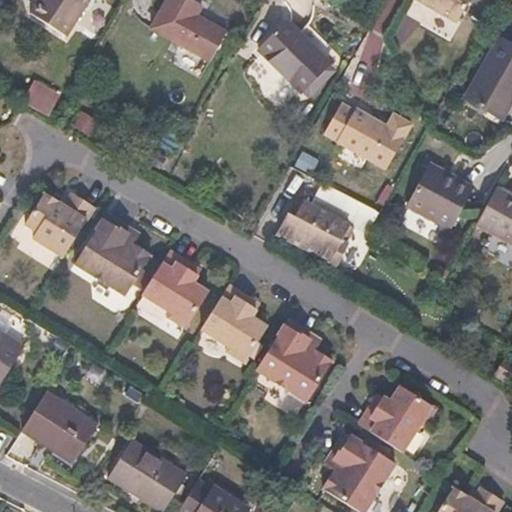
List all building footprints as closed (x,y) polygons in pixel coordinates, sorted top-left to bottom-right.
[(42,0),(41,2),(37,0),(36,0),(27,15),(64,39),(89,0),(42,0)] [(202,9),(186,0),(171,0),(152,34),(210,66),(226,37),(196,20),(202,9)] [(405,0),(454,26),(467,0),(405,0)] [(286,21),(258,51),(303,93),(331,64),(286,21)] [(511,107),(511,47),(501,42),(467,103),(503,123),(511,107)] [(122,82),(105,74),(98,88),(114,96),(122,82)] [(352,115),(339,107),(322,137),(383,173),(409,129),(391,119),(384,130),(353,113),(352,115)] [(429,163),(425,169),(450,183),(453,177),(429,163)] [(450,183),(425,169),(405,204),(450,229),(473,188),(453,177),(450,183)] [(511,200),(495,191),(474,229),(511,250),(511,200)] [(56,204),(42,195),(22,226),(35,234),(31,240),(61,259),(93,209),(70,194),(67,199),(61,208),(56,204)] [(67,199),(61,196),(56,204),(61,208),(67,199)] [(293,219),(286,216),(275,235),(326,263),(346,227),(302,204),(293,219)] [(130,230),(105,214),(73,265),(124,297),(149,257),(132,247),(135,242),(126,236),(130,230)] [(139,236),(130,230),(126,236),(135,242),(139,236)] [(192,265),(170,251),(142,295),(171,314),(168,318),(185,328),(207,293),(192,283),(196,277),(188,272),(192,265)] [(200,270),(192,265),(188,272),(196,277),(200,270)] [(249,300),(228,286),(200,331),(228,349),(225,353),(243,364),(266,328),(250,318),(253,313),(244,307),(249,300)] [(258,305),(249,300),(244,307),(253,313),(258,305)] [(312,335),(287,319),(255,371),(306,404),(331,363),(313,351),(316,346),(308,341),(312,335)] [(0,381),(23,346),(0,331),(0,381)] [(320,340),(312,335),(308,341),(316,346),(320,340)] [(379,406),(373,402),(358,425),(403,453),(423,421),(427,423),(437,407),(401,384),(391,400),(385,396),(379,406)] [(96,424),(44,392),(21,429),(41,442),(42,439),(74,460),(96,424)] [(385,396),(379,392),(373,402),(379,406),(385,396)] [(330,457),(336,460),(331,469),(335,471),(324,489),(360,511),(367,511),(397,464),(345,433),(330,457)] [(186,473),(131,438),(107,477),(162,511),(186,473)] [(336,460),(330,457),(325,465),(331,469),(336,460)] [(179,511),(197,511),(212,488),(197,479),(177,510),(179,511)] [(244,511),(248,506),(214,485),(212,488),(197,511),(244,511)] [(478,492),(468,486),(463,495),(472,501),(478,492)] [(463,495),(450,487),(434,511),(492,511),(499,501),(480,489),(478,492),(472,501),(463,495)]
